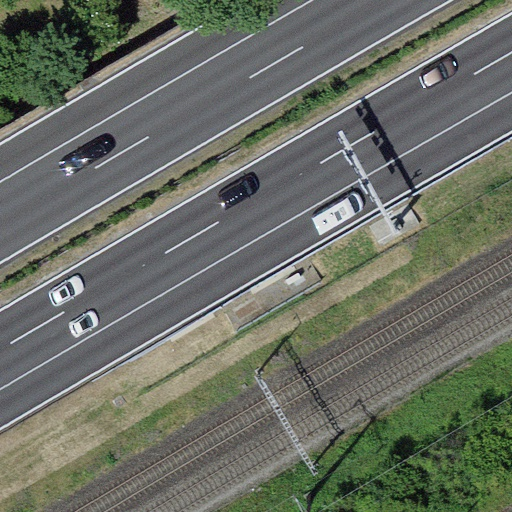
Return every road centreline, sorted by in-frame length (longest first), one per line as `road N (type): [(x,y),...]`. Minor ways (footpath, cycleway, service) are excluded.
road 1 (motorway): [(0,353),(511,55)]
road 2 (motorway): [(385,0),(0,224)]
